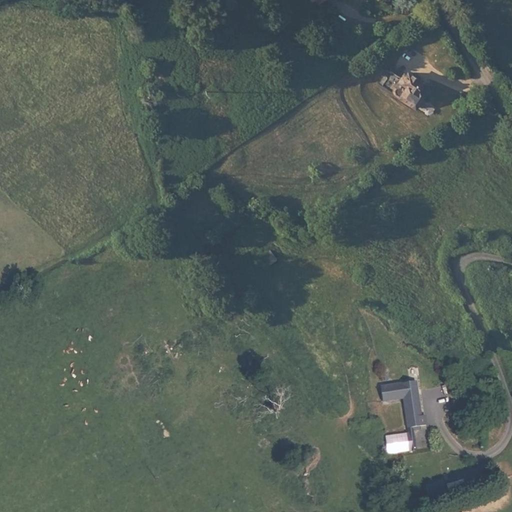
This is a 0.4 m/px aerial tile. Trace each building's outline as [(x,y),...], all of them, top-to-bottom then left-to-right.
[(393,72),(383,87),(417,109),(423,100),(414,94),(413,94),(406,90),(408,86),(404,84),(401,82),(404,79),(393,72)] [(406,81),(404,84),(408,86),(406,90),(413,94),(414,94),(423,100),(425,97),(423,96),(417,91),(423,81),(411,73),(406,81)] [(423,81),(417,91),(423,96),(427,89),(430,86),(423,81)] [(373,396),(374,410),(396,407),(399,437),(403,437),(404,440),(411,439),(410,436),(417,435),(416,425),(412,426),(409,405),(404,405),(403,391),(394,392),(394,393),(373,396)] [(419,496),(421,506),(433,503),(431,493),(419,496)]
